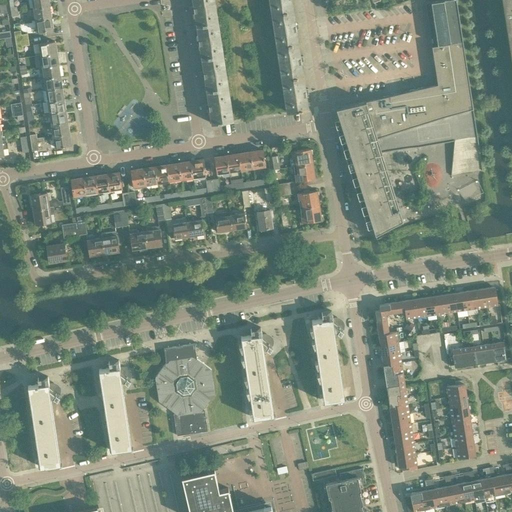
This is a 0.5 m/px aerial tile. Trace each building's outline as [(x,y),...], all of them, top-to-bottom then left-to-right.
[(48,0),(32,0),(34,9),(50,6),(48,0)] [(207,110),(209,110),(211,123),(233,120),(214,0),(192,0),(193,6),(191,7),(192,12),(194,12),(198,39),(196,39),(197,45),(199,44),(203,71),(201,72),(202,77),(204,77),(208,104),(206,104),(207,110)] [(269,0),(287,112),(308,109),(306,95),(309,94),(308,89),(305,89),(301,62),(304,62),(303,56),(300,57),(296,30),(299,29),(298,24),(295,24),(291,0),(269,0)] [(437,84),(336,108),(375,234),(403,220),(382,152),(454,141),(452,159),(480,155),(456,0),(441,0),(425,3),(437,84)] [(50,6),(34,9),(36,20),(51,18),(50,6)] [(51,18),(36,20),(37,32),(53,29),(51,18)] [(14,32),(16,41),(27,40),(26,34),(21,35),(20,31),(14,32)] [(27,40),(16,41),(17,51),(23,50),(23,46),(27,45),(27,40)] [(39,44),(41,55),(57,53),(55,41),(39,44)] [(41,55),(43,67),(59,64),(57,53),(41,55)] [(43,67),(45,78),(60,76),(59,64),(43,67)] [(45,78),(46,90),(62,87),(60,76),(45,78)] [(46,90),(48,101),(64,99),(62,87),(46,90)] [(30,92),(24,93),(25,105),(32,104),(30,92)] [(48,101),(50,113),(66,110),(64,99),(48,101)] [(50,113),(52,124),(67,122),(66,110),(50,113)] [(52,124),(53,136),(69,133),(67,122),(52,124)] [(69,133),(53,136),(55,147),(71,145),(69,133)] [(20,137),(23,153),(29,152),(26,136),(20,137)] [(37,138),(31,139),(32,151),(39,150),(38,143),(44,142),(43,137),(37,138)] [(291,167),(296,166),(313,163),(311,149),(291,152),(292,158),(289,158),(291,167)] [(263,150),(250,152),(253,168),(253,170),(259,169),(258,167),(265,166),(263,150)] [(250,152),(238,154),(241,170),(241,172),(246,171),(246,169),(253,168),(250,152)] [(238,154),(227,156),(229,171),(229,173),(234,173),(234,171),(241,170),(238,154)] [(229,171),(227,156),(214,157),(217,175),(222,174),(222,172),(229,171)] [(272,157),(273,169),(280,169),(278,156),(272,157)] [(203,159),(190,161),(193,177),(193,179),(198,178),(198,180),(206,179),(203,159)] [(190,161),(179,163),(181,179),(181,181),(186,180),(186,178),(193,177),(190,161)] [(179,163),(167,165),(169,183),(174,182),(174,180),(181,179),(179,163)] [(313,163),(296,166),(298,174),(295,174),(296,181),(315,178),(313,163)] [(167,165),(155,167),(157,183),(158,184),(162,184),(162,182),(169,181),(169,183),(167,165)] [(155,167),(143,168),(145,184),(146,186),(151,185),(150,184),(157,183),(155,167)] [(145,184),(143,168),(131,170),(134,188),(139,187),(138,185),(145,184)] [(119,172),(107,174),(110,192),(122,190),(119,172)] [(107,174),(95,176),(98,194),(102,193),(102,191),(109,190),(109,192),(110,192),(107,174)] [(95,176),(83,178),(86,194),(86,195),(98,194),(95,176)] [(86,194),(83,178),(71,180),(74,197),(79,197),(78,195),(86,194)] [(31,195),(33,210),(53,207),(63,205),(71,204),(68,186),(61,187),(63,201),(59,201),(57,199),(54,198),(51,198),(50,192),(31,195)] [(264,188),(266,200),(274,199),(273,187),(264,188)] [(302,200),(303,208),(319,205),(317,190),(298,193),(299,200),(302,200)] [(242,192),(244,208),(250,207),(248,191),(242,192)] [(207,213),(205,197),(199,198),(202,214),(207,213)] [(211,197),(205,197),(207,213),(213,212),(211,197)] [(168,203),(162,204),(165,220),(171,219),(168,203)] [(165,220),(162,204),(156,205),(158,221),(165,220)] [(319,205),(303,208),(304,215),(301,216),(302,223),(321,220),(319,205)] [(53,207),(33,210),(35,225),(54,222),(53,215),(54,215),(53,207)] [(126,210),(120,211),(122,226),(129,225),(126,210)] [(257,212),(260,229),(273,227),(270,210),(257,212)] [(280,211),(282,224),(288,223),(286,210),(280,211)] [(122,226),(120,211),(113,212),(115,227),(122,226)] [(232,230),(230,215),(229,212),(214,214),(217,232),(232,230)] [(244,213),(230,215),(232,230),(247,228),(244,213)] [(77,217),(78,222),(79,229),(79,233),(86,232),(84,216),(77,217)] [(189,237),(187,222),(186,217),(171,220),(174,239),(189,237)] [(202,219),(187,222),(189,237),(204,235),(202,219)] [(62,225),(63,231),(79,229),(78,222),(62,225)] [(152,230),(144,231),(147,247),(162,245),(159,229),(159,226),(151,227),(152,230)] [(79,229),(63,231),(64,238),(80,236),(79,233),(79,229)] [(147,247),(144,231),(137,232),(137,229),(130,230),(130,233),(132,249),(147,247)] [(101,232),(102,238),(104,254),(119,251),(117,235),(116,235),(116,233),(115,230),(101,232)] [(104,254),(102,238),(95,239),(94,236),(87,237),(87,240),(89,256),(104,254)] [(46,246),(49,262),(67,259),(64,243),(46,246)] [(495,287),(485,288),(487,307),(498,305),(495,287)] [(485,288),(474,290),(477,308),(487,307),(485,288)] [(474,290),(464,292),(467,310),(477,308),(474,290)] [(464,292),(454,293),(457,311),(458,317),(468,316),(467,310),(464,292)] [(454,293),(444,295),(447,313),(457,311),(454,293)] [(444,295),(434,296),(437,314),(447,313),(444,295)] [(434,296),(424,298),(427,316),(437,314),(434,296)] [(424,298),(414,299),(417,317),(427,316),(424,298)] [(414,299),(404,301),(405,311),(406,319),(417,317),(414,299)] [(404,301),(379,305),(380,310),(388,316),(390,313),(405,311),(404,301)] [(380,310),(375,310),(379,335),(389,333),(386,318),(388,316),(380,310)] [(313,328),(310,328),(312,335),(314,335),(315,340),(312,341),(314,348),(316,347),(318,361),(315,361),(317,368),(319,368),(320,374),(317,374),(319,381),(321,380),(323,394),(320,394),(322,401),(324,401),(337,400),(343,399),(344,398),(344,397),(340,367),(334,331),(336,331),(339,333),(341,334),(344,330),(340,327),(339,327),(333,323),(332,318),(333,318),(332,311),(331,311),(331,312),(322,313),(321,313),(322,319),(312,320),(313,328)] [(428,326),(429,330),(429,334),(436,333),(436,329),(434,329),(433,325),(428,326)] [(242,344),(239,345),(241,351),(243,351),(244,357),(241,357),(243,364),(245,364),(247,377),(244,378),(246,384),(248,384),(249,390),(246,390),(248,397),(250,397),(252,410),(249,411),(252,417),(253,417),(253,418),(266,416),(274,415),(273,413),(269,384),(263,348),(265,348),(270,351),(271,350),(273,346),(269,343),(268,344),(262,340),(261,334),(262,334),(261,332),(261,327),(260,327),(260,328),(251,329),(250,329),(251,335),(241,337),(242,344)] [(389,333),(379,335),(380,345),(398,342),(397,332),(389,333)] [(398,342),(380,345),(382,355),(400,352),(398,342)] [(503,342),(493,344),(495,361),(506,359),(503,342)] [(203,409),(215,393),(211,370),(210,369),(210,368),(197,358),(195,344),(164,348),(166,363),(155,377),(156,377),(155,378),(159,401),(175,413),(173,415),(174,415),(177,436),(183,435),(207,431),(208,431),(205,410),(203,409)] [(493,344),(483,345),(485,362),(495,361),(493,344)] [(483,345),(473,347),(475,364),(485,362),(483,345)] [(473,347),(463,348),(465,365),(475,364),(473,347)] [(465,365),(463,348),(452,350),(453,358),(449,358),(450,365),(454,365),(454,367),(465,365)] [(400,352),(382,355),(383,365),(401,362),(400,352)] [(109,362),(109,368),(99,370),(111,451),(124,449),(132,448),(121,381),(123,380),(128,383),(131,379),(127,376),(126,377),(120,373),(119,367),(120,367),(119,360),(118,360),(118,361),(109,362)] [(401,362),(383,365),(385,375),(403,372),(401,362)] [(403,372),(385,375),(386,383),(386,385),(404,383),(404,380),(403,372)] [(48,384),(49,384),(48,377),(47,377),(38,378),(39,384),(28,386),(40,467),(51,465),(61,464),(50,397),(53,397),(57,400),(60,396),(56,392),(55,393),(49,389),(48,384)] [(447,386),(448,397),(466,394),(465,384),(462,384),(462,380),(455,381),(455,385),(447,386)] [(404,383),(386,385),(388,395),(406,393),(404,383)] [(406,393),(388,395),(389,406),(408,403),(406,393)] [(448,397),(450,407),(468,404),(466,394),(448,397)] [(408,403),(389,406),(391,416),(409,413),(408,403)] [(450,407),(451,417),(469,414),(468,404),(450,407)] [(409,413),(391,416),(393,426),(411,423),(409,413)] [(451,417),(453,427),(471,424),(469,414),(451,417)] [(411,423),(393,426),(394,436),(412,433),(411,423)] [(453,427),(454,437),(472,435),(471,424),(453,427)] [(412,433),(394,436),(396,446),(414,443),(412,433)] [(454,437),(456,447),(474,445),(472,435),(454,437)] [(414,443),(396,446),(397,456),(415,453),(414,443)] [(474,445),(456,447),(457,458),(476,455),(474,445)] [(415,453),(397,456),(399,467),(401,467),(402,470),(409,469),(408,466),(417,464),(415,453)] [(312,474),(313,481),(336,475),(335,468),(312,474)] [(333,511),(334,511),(363,511),(363,510),(361,510),(360,507),(362,506),(362,505),(363,505),(360,491),(361,491),(359,484),(366,483),(363,468),(339,473),(341,480),(326,484),(329,498),(330,498),(333,511)] [(98,511),(97,507),(76,511),(272,511),(271,506),(244,511),(229,511),(233,510),(228,488),(219,490),(214,469),(181,476),(182,477),(190,511),(98,511)] [(511,478),(511,473),(501,475),(505,493),(511,491),(511,478)] [(487,478),(481,479),(485,497),(485,501),(486,503),(496,501),(495,495),(491,477),(490,475),(486,476),(487,478)] [(501,475),(491,477),(495,495),(505,493),(501,475)] [(481,479),(471,481),(475,499),(475,503),(485,501),(485,497),(481,479)] [(471,481),(461,483),(464,501),(475,499),(471,481)] [(461,483),(451,485),(454,503),(464,501),(461,483)] [(451,485),(441,487),(444,505),(454,503),(451,485)] [(441,487),(431,489),(434,507),(444,505),(441,487)] [(431,489),(421,491),(424,509),(434,507),(431,489)] [(410,496),(407,497),(408,504),(412,503),(414,511),(424,509),(421,491),(410,493),(410,496)]
